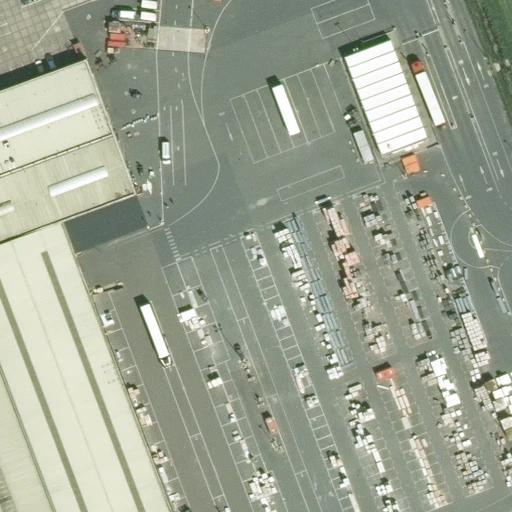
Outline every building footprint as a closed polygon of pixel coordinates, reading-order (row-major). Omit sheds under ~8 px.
[(358,14),(310,30),(314,42),(362,27),(358,14)] [(428,142),(390,41),(344,59),(382,159),(428,142)] [(0,511),(172,511),(83,275),(75,256),(63,224),(137,196),(138,195),(87,60),(75,64),(0,92),(0,511)] [(207,201),(217,201),(217,183),(208,183),(207,201)] [(483,266),(457,275),(463,292),(489,283),(483,266)] [(218,288),(222,304),(237,300),(233,284),(218,288)]
